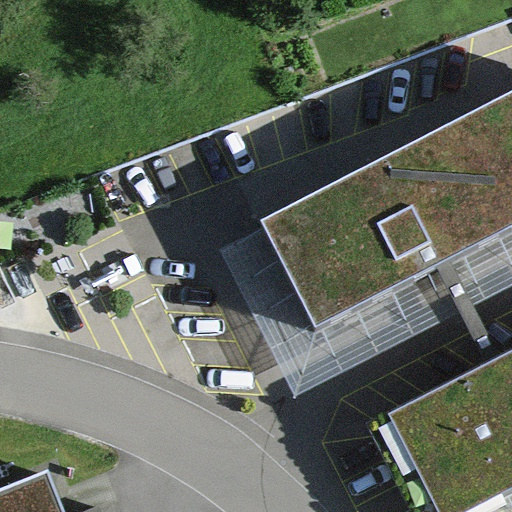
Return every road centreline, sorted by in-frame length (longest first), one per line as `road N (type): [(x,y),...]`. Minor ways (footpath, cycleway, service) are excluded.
road 1 (unknown): [(372,511),(198,168)]
road 2 (residential): [(0,381),(74,399),(170,437),(275,511)]
